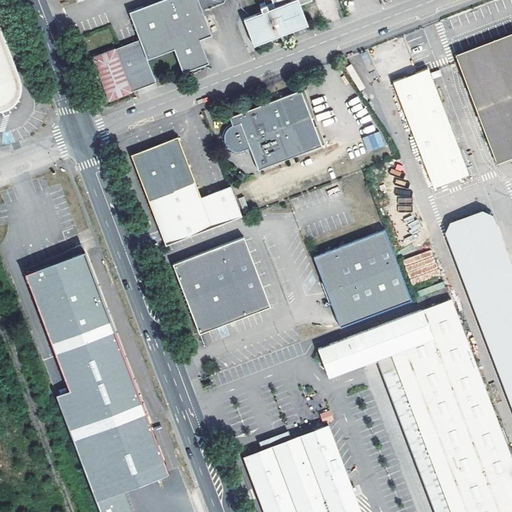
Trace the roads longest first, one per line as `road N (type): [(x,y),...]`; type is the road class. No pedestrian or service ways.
road 1 (secondary): [(81,134),(226,511)]
road 2 (residential): [(81,134),(434,0)]
road 3 (unknown): [(320,43),(357,139),(269,189)]
road 4 (track): [(0,320),(70,511)]
road 5 (secondary): [(32,0),(81,134)]
